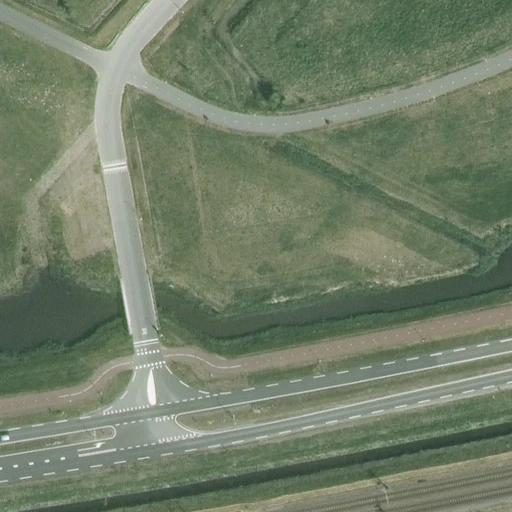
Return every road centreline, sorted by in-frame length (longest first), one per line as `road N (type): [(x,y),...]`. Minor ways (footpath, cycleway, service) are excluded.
road 1 (secondary): [(511,344),(153,412)]
road 2 (secondary): [(157,448),(511,377)]
road 3 (unclassified): [(142,324),(104,109),(119,66),(179,0)]
road 4 (secondary): [(0,471),(157,448)]
road 5 (secondary): [(153,412),(0,437)]
